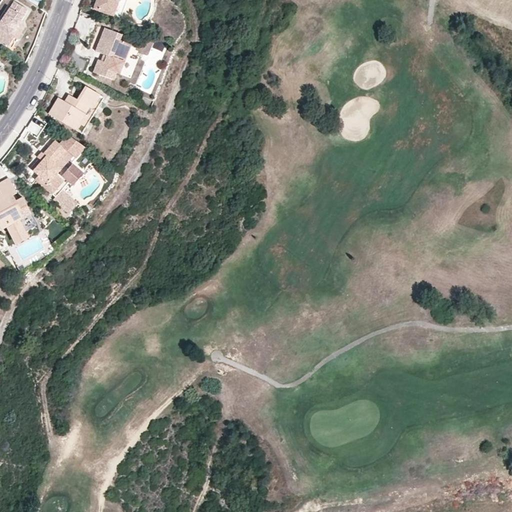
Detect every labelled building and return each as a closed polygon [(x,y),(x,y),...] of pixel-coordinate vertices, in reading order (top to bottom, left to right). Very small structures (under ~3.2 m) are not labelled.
[(99,0),(95,10),(108,15),(110,10),(121,0),(99,0)] [(121,21),(129,0),(121,0),(110,10),(108,15),(121,21)] [(12,3),(0,20),(0,42),(11,50),(23,30),(21,22),(27,12),(12,3)] [(124,36),(107,30),(97,54),(105,58),(108,59),(106,66),(102,64),(100,63),(95,74),(114,82),(117,75),(121,76),(130,54),(133,47),(122,42),(124,36)] [(81,99),(75,96),(74,99),(70,97),(68,103),(60,99),(52,113),(87,132),(107,95),(88,85),(81,99)] [(83,145),(68,135),(60,144),(56,140),(45,153),(44,153),(45,154),(42,158),(41,157),(40,158),(32,167),(40,174),(36,178),(53,193),(64,181),(62,179),(64,177),(65,176),(70,170),(67,167),(65,165),(67,163),(64,161),(71,153),(74,156),(83,145)] [(71,162),(67,167),(70,170),(76,175),(80,171),(71,162)] [(70,170),(65,176),(71,181),(76,175),(70,170)] [(70,182),(64,177),(62,179),(64,181),(53,193),(52,194),(56,198),(62,191),(70,182)] [(17,202),(13,195),(17,193),(10,178),(0,183),(0,191),(1,194),(4,200),(0,201),(0,227),(1,229),(7,226),(15,242),(27,237),(18,220),(17,217),(23,214),(30,210),(24,198),(17,202)] [(78,205),(62,191),(56,198),(55,199),(70,213),(78,205)]
